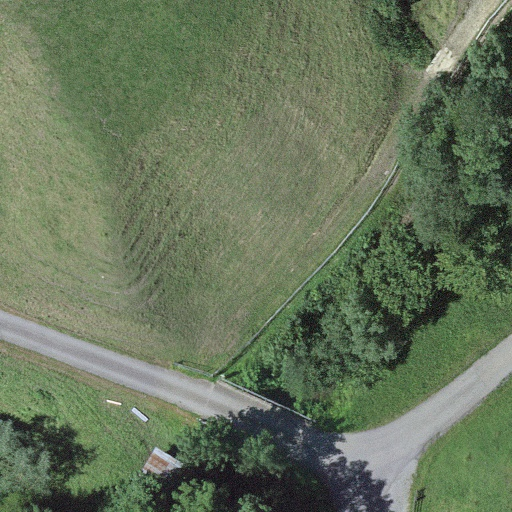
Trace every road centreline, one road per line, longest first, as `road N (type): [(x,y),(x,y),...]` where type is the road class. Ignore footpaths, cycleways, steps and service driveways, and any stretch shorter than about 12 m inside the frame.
road 1 (track): [(0,329),(360,459)]
road 2 (track): [(360,459),(511,356)]
